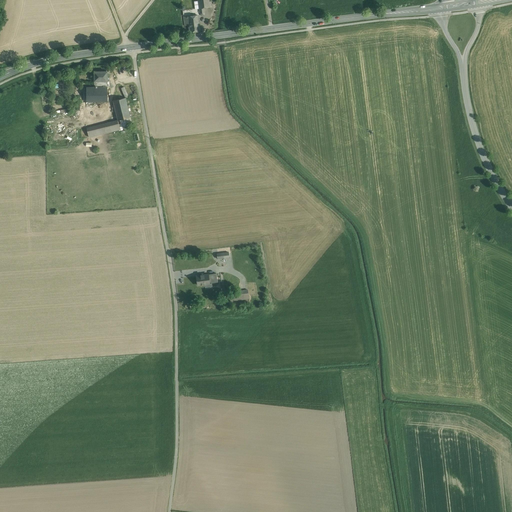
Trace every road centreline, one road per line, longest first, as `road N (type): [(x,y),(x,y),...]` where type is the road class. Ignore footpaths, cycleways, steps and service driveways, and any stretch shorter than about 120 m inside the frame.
road 1 (unclassified): [(131,46),(176,299),(169,511)]
road 2 (secondary): [(131,46),(442,6)]
road 3 (unclassified): [(462,60),(479,144),(511,206)]
road 4 (secondary): [(0,76),(131,46)]
